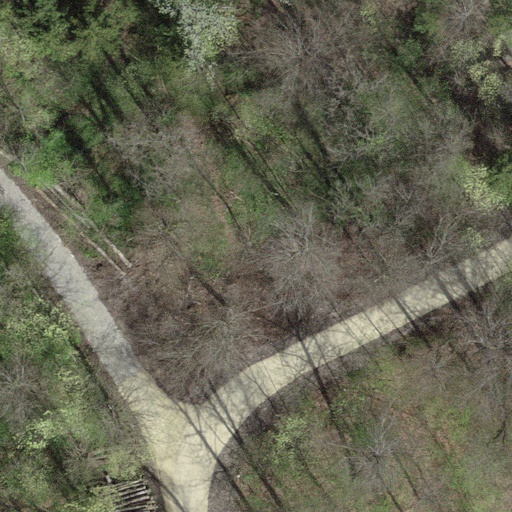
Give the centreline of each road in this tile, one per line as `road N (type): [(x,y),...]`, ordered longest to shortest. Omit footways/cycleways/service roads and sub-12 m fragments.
road 1 (track): [(511,258),(174,442)]
road 2 (track): [(0,195),(41,223),(174,442),(188,511)]
